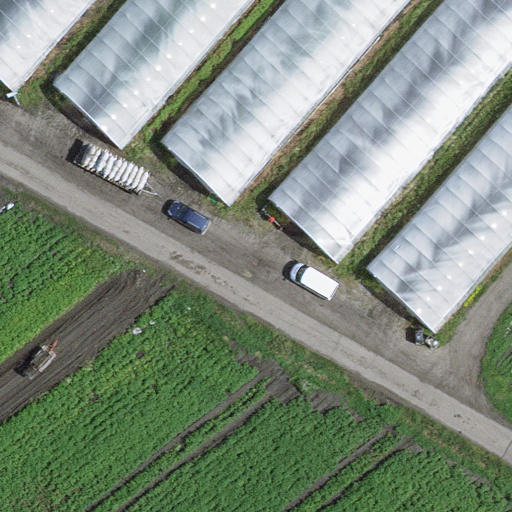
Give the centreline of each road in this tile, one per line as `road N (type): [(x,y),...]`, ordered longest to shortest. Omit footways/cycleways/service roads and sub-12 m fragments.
road 1 (track): [(400,397),(0,166)]
road 2 (track): [(400,397),(511,275)]
road 3 (track): [(511,461),(400,397)]
